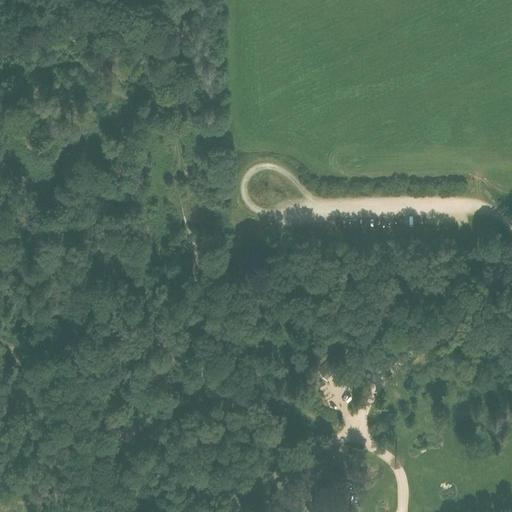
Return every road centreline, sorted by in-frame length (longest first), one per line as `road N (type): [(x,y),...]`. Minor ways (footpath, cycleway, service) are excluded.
road 1 (track): [(511,278),(445,321),(377,389)]
road 2 (track): [(311,208),(283,171),(264,162),(242,169),(235,186),(245,204),(265,212)]
road 3 (track): [(210,511),(338,438)]
road 4 (track): [(375,205),(481,205),(511,229)]
